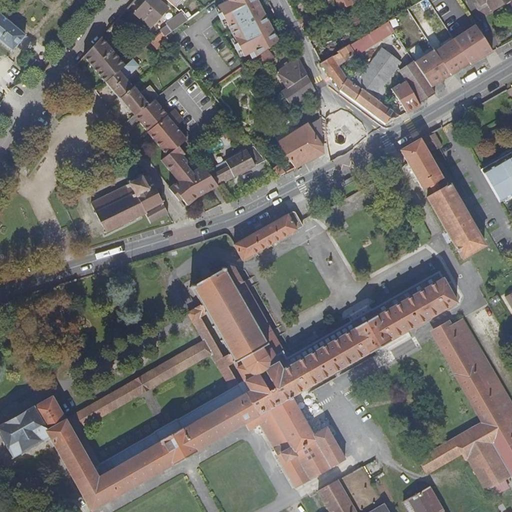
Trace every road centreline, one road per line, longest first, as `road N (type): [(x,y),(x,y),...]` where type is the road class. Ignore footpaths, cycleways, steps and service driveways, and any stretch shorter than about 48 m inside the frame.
road 1 (secondary): [(0,289),(240,216),(357,157)]
road 2 (secondary): [(357,157),(511,64)]
road 3 (residential): [(357,157),(281,0)]
road 4 (unknown): [(331,391),(380,457),(463,490)]
road 5 (unknown): [(283,337),(352,298),(312,230)]
